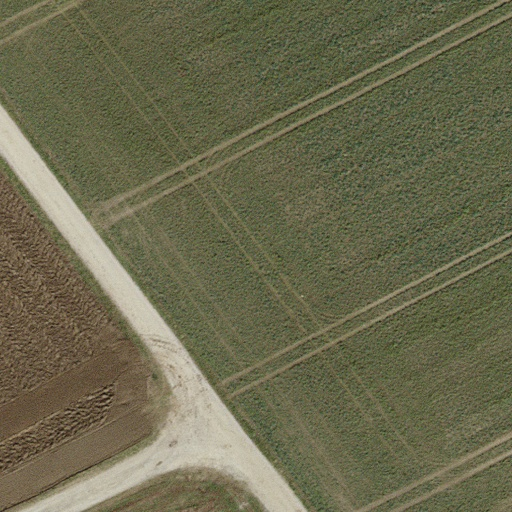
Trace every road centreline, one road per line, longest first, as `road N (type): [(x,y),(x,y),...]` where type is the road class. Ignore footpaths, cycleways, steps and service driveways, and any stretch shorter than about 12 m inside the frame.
road 1 (track): [(294,511),(0,120)]
road 2 (track): [(45,511),(225,424)]
